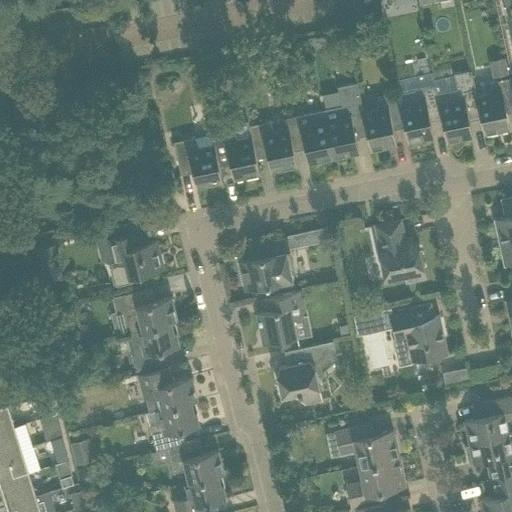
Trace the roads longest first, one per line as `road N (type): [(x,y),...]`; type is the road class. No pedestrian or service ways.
road 1 (residential): [(272,511),(255,439),(235,428),(190,231),(445,178)]
road 2 (residential): [(488,357),(445,178)]
